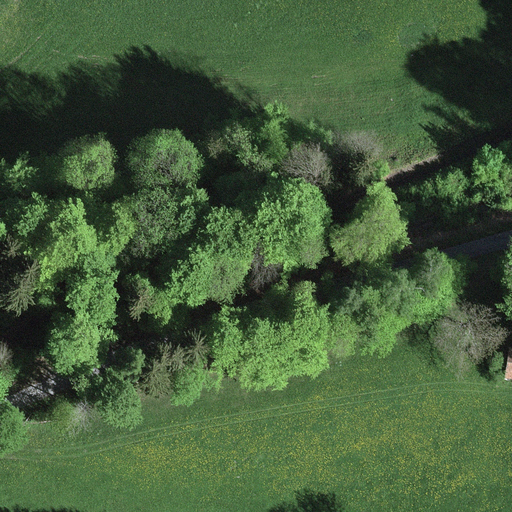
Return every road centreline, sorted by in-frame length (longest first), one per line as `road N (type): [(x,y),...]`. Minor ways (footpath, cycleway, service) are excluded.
road 1 (track): [(0,342),(147,264),(511,132)]
road 2 (unclassified): [(511,237),(303,292),(129,351),(0,408)]
